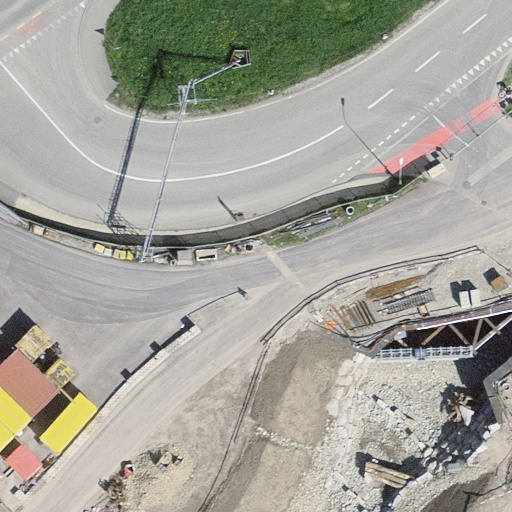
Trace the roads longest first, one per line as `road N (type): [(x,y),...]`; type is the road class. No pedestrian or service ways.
road 1 (unclassified): [(399,85),(266,151),(180,170),(96,154),(52,129),(0,78)]
road 2 (unclassified): [(399,85),(507,0)]
